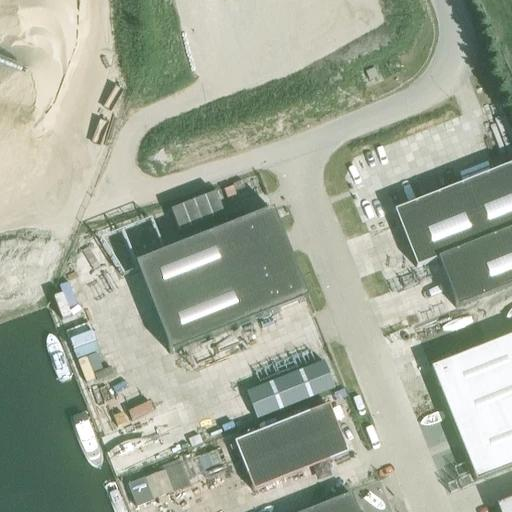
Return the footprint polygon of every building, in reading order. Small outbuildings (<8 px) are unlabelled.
[(511,166),(394,211),(416,269),(438,261),(456,309),(511,286),(511,166)] [(165,253),(135,265),(167,347),(170,355),(308,300),(305,292),(275,217),(276,217),(273,210),(164,252),(165,253)] [(511,348),(427,382),(472,496),(511,480),(511,348)] [(324,362),(246,393),(257,420),(335,389),(324,362)] [(348,454),(329,406),(234,443),(253,492),(348,454)] [(357,511),(351,494),(306,511),(357,511)] [(511,511),(511,499),(496,506),(498,511),(511,511)]
